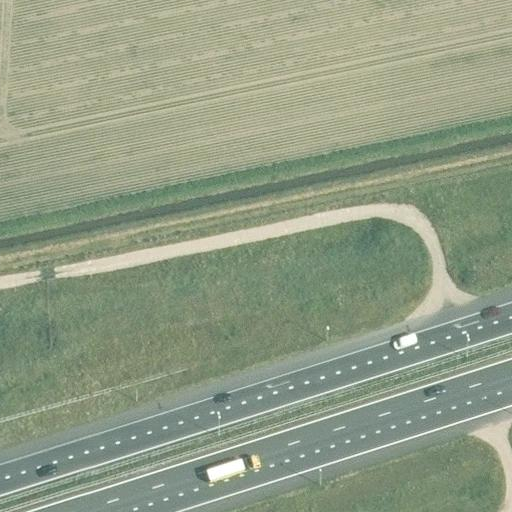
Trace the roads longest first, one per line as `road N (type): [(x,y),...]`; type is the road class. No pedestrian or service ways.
road 1 (motorway): [(511,318),(0,478)]
road 2 (motorway): [(76,511),(511,373)]
